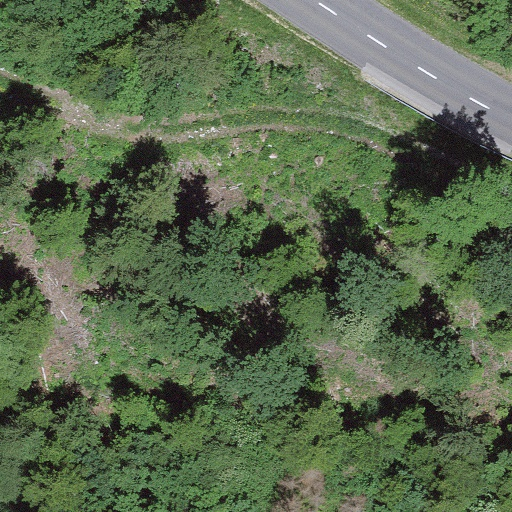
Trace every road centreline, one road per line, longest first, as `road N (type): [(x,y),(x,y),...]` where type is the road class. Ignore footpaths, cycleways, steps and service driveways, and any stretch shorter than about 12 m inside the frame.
road 1 (track): [(0,80),(112,126),(188,129),(284,117),(372,132),(511,203)]
road 2 (secondary): [(511,120),(314,0)]
